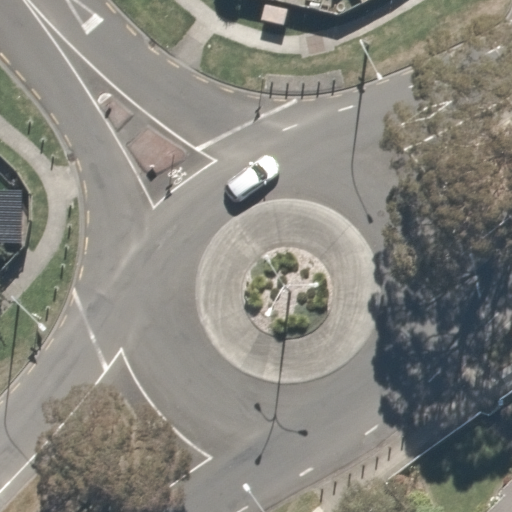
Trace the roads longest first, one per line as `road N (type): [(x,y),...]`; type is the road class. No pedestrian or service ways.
road 1 (residential): [(27,3),(291,164)]
road 2 (residential): [(162,274),(94,159),(27,3)]
road 3 (secondary): [(320,412),(287,417),(222,399),(176,351),(161,287)]
road 4 (secondary): [(0,449),(89,335),(161,287)]
road 5 (secondary): [(324,170),(511,64)]
road 6 (secondary): [(324,170),(380,204),(399,231),(411,262),(408,328)]
road 7 (secondary): [(162,274),(192,207),(220,183),(291,164)]
road 8 (secondary): [(320,412),(179,511)]
road 9 (secondary): [(511,250),(408,328)]
road 10 (secondary): [(408,328),(389,366),(358,395),(320,412)]
